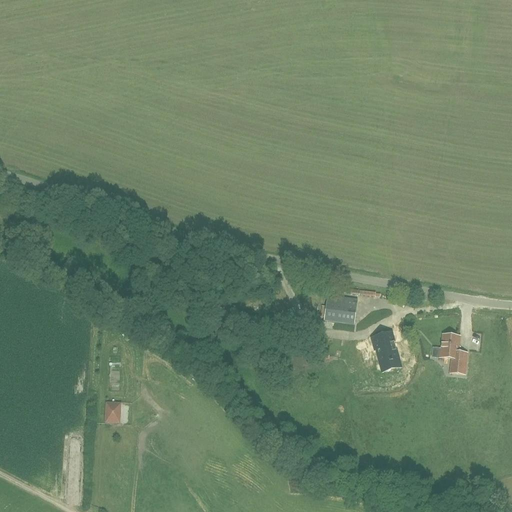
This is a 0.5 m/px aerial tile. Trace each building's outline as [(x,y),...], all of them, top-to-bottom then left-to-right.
[(328,298),(324,322),(355,326),(358,301),(328,298)] [(398,351),(396,342),(394,334),(392,331),(383,332),(370,338),(374,351),(375,350),(381,373),(392,368),(403,368),(398,351)] [(443,336),(441,359),(453,360),(451,374),(465,376),(467,354),(457,353),(459,337),(443,336)] [(309,360),(329,361),(329,351),(309,351),(309,360)] [(106,403),(105,424),(120,425),(121,404),(106,403)]
